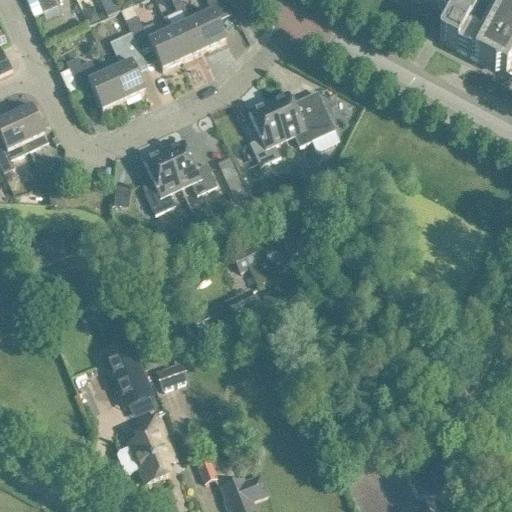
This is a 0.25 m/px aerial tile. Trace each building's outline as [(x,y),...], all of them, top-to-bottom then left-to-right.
[(60,0),(34,0),(43,19),(57,12),(53,3),(60,0)] [(203,0),(212,18),(191,28),(204,58),(226,48),(215,23),(229,16),(221,0),(203,0)] [(511,84),(511,0),(408,0),(444,19),(450,22),(437,45),(511,84)] [(112,1),(101,7),(108,22),(119,16),(112,1)] [(177,19),(185,15),(179,3),(171,7),(177,19)] [(100,26),(97,20),(92,18),(86,21),(90,30),(100,26)] [(184,67),(170,37),(159,42),(153,29),(143,34),(137,22),(126,28),(131,39),(139,57),(150,52),(162,77),(184,67)] [(204,58),(191,28),(170,37),(184,67),(204,58)] [(145,68),(139,57),(131,39),(110,48),(121,73),(110,78),(124,108),(145,98),(133,73),(145,68)] [(124,108),(110,78),(98,83),(91,66),(81,71),(77,63),(66,69),(79,99),(91,93),(102,118),(124,108)] [(0,81),(12,76),(7,65),(0,68),(0,81)] [(268,109),(285,145),(294,141),(300,153),(311,148),(316,159),(340,148),(335,137),(321,108),(317,99),(293,110),(288,100),(268,109)] [(30,109),(10,117),(26,150),(29,157),(48,148),(30,109)] [(285,145),(268,109),(248,118),(260,144),(249,149),(260,173),(280,163),(274,150),(285,145)] [(26,150),(10,117),(0,122),(0,144),(2,150),(0,150),(0,172),(3,180),(14,175),(10,166),(29,157),(26,150)] [(183,148),(163,158),(180,194),(191,189),(197,202),(217,193),(206,169),(195,174),(183,148)] [(180,194),(163,158),(143,167),(155,193),(144,198),(155,221),(175,212),(169,199),(180,194)] [(63,193),(65,165),(53,164),(51,192),(63,193)] [(221,170),(227,184),(238,179),(231,165),(221,170)] [(7,185),(14,181),(11,176),(8,178),(5,179),(7,185)] [(237,183),(227,188),(231,197),(241,192),(237,183)] [(116,196),(114,213),(128,214),(130,197),(116,196)] [(68,243),(18,238),(35,278),(75,261),(68,243)] [(275,279),(306,264),(294,241),(262,257),(259,251),(233,263),(240,279),(248,275),(258,295),(278,285),(275,279)] [(248,294),(221,307),(230,325),(256,312),(248,294)] [(159,341),(144,347),(150,361),(165,354),(159,341)] [(103,353),(107,364),(128,354),(124,344),(103,353)] [(131,357),(105,368),(125,414),(151,403),(131,357)] [(162,397),(189,388),(182,369),(156,378),(162,397)] [(130,450),(131,452),(118,457),(117,462),(123,478),(128,480),(140,474),(146,489),(169,480),(162,463),(170,460),(154,422),(137,429),(144,444),(130,450)] [(450,491),(436,462),(418,471),(432,500),(450,491)] [(205,490),(217,485),(209,465),(197,469),(205,490)] [(259,482),(243,488),(243,486),(222,494),(226,506),(224,506),(226,511),(252,511),(251,508),(267,502),(259,482)]
